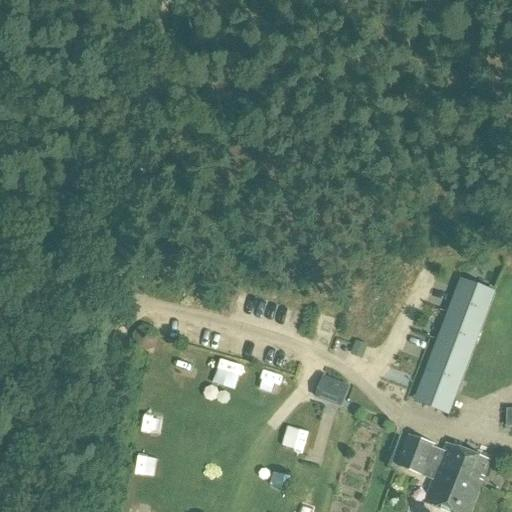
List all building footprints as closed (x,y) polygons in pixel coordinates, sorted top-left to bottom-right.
[(488,310),(455,298),(412,412),(445,425),(488,310)] [(368,346),(356,342),(352,352),(364,356),(368,346)] [(188,359),(185,378),(201,380),(204,362),(188,359)] [(226,360),(222,385),(248,388),(252,363),(226,360)] [(343,385),(322,378),(315,398),(324,401),(326,395),(337,400),(343,385)] [(294,426),(287,448),(308,456),(316,433),(294,426)] [(445,451),(434,447),(435,445),(410,436),(398,467),(434,481),(425,503),(449,511),(470,511),(490,460),(448,445),(445,451)] [(141,478),(152,480),(156,458),(145,456),(141,478)]
